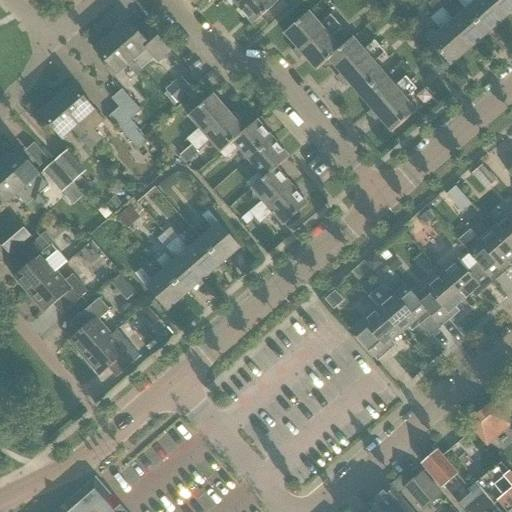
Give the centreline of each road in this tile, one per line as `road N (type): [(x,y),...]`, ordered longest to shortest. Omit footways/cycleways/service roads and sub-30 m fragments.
road 1 (residential): [(382,196),(281,85),(226,63),(168,0)]
road 2 (tertiary): [(177,383),(382,196)]
road 3 (residential): [(312,511),(511,339)]
road 4 (tertiary): [(0,502),(112,441),(177,383)]
road 5 (tertiary): [(382,196),(511,87)]
road 6 (residential): [(177,383),(282,511)]
